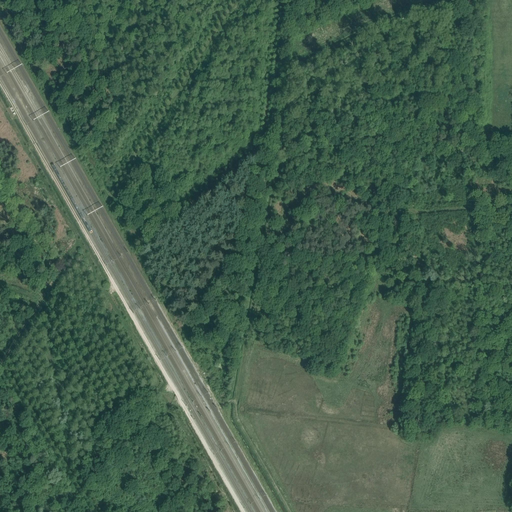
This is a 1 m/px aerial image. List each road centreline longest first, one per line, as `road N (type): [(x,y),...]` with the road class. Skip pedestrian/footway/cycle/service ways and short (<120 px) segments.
road 1 (track): [(231,511),(183,425),(154,391),(152,372),(0,103)]
road 2 (track): [(0,363),(57,273),(0,183)]
